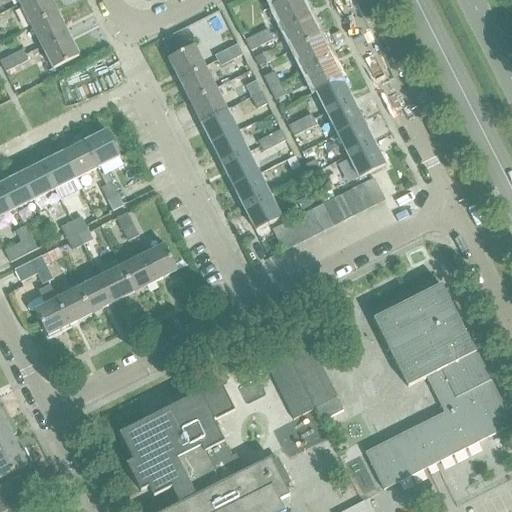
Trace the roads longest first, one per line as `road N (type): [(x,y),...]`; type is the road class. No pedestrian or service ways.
road 1 (residential): [(250,309),(140,90)]
road 2 (residential): [(448,213),(343,0)]
road 3 (residential): [(45,414),(250,309)]
road 4 (residential): [(250,309),(448,213)]
road 5 (secondary): [(417,0),(511,188)]
road 6 (residential): [(511,326),(448,213)]
